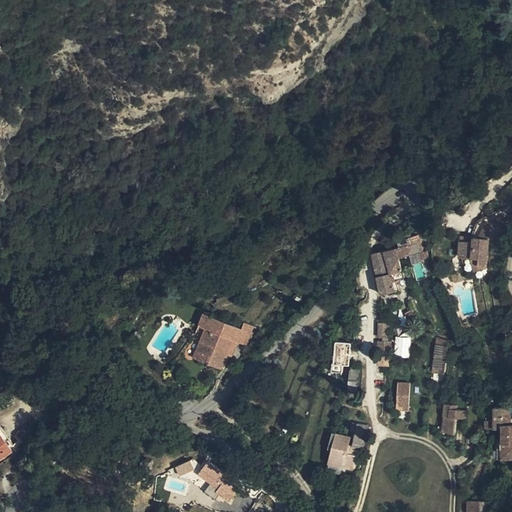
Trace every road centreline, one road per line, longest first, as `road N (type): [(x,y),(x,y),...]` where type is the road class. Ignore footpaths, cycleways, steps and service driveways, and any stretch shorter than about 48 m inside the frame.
road 1 (residential): [(12,511),(72,440),(94,428),(145,431),(182,422),(301,323),(379,206),(466,152),(484,108),(511,91)]
road 2 (unknown): [(368,223),(377,434),(358,511)]
road 3 (unknown): [(318,511),(279,460),(201,406)]
road 4 (unknown): [(377,434),(437,448),(452,475),(452,511)]
